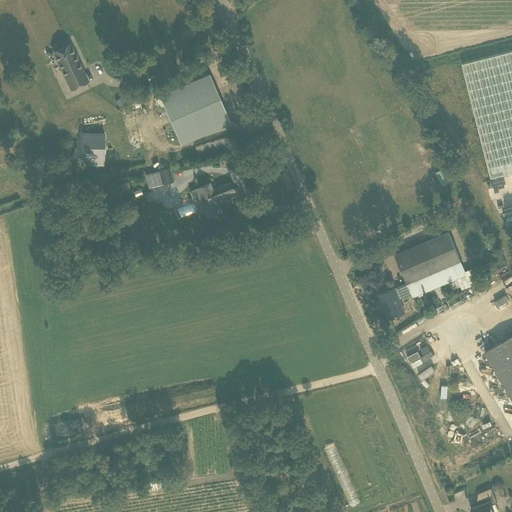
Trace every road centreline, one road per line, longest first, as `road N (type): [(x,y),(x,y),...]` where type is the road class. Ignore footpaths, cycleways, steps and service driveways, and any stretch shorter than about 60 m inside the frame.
road 1 (tertiary): [(439,511),(220,0)]
road 2 (track): [(0,470),(377,369)]
road 3 (track): [(511,248),(366,0)]
